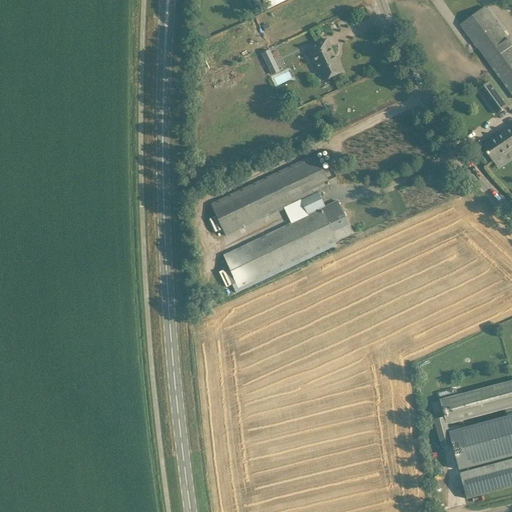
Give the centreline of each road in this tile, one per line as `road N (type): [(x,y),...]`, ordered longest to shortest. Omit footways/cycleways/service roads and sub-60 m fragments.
road 1 (secondary): [(190,511),(163,208),(168,0)]
road 2 (unclassified): [(511,223),(452,148),(379,0)]
